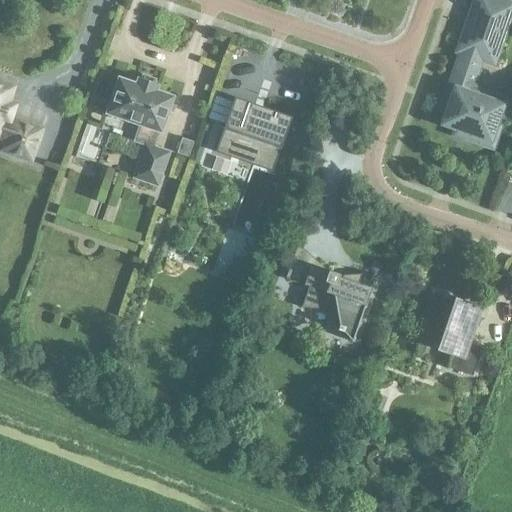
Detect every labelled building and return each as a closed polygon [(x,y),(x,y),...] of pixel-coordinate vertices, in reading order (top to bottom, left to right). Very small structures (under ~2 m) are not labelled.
[(506,3),(497,0),(476,0),(469,20),(471,21),(467,32),(465,32),(459,51),(462,52),(449,88),(455,90),(444,123),(473,133),(471,139),(487,144),(494,125),(498,127),(505,106),(468,93),(480,58),(493,63),(504,31),(497,28),(506,3)] [(160,131),(172,96),(155,90),(157,85),(138,78),(136,84),(118,78),(106,112),(140,124),(135,140),(145,144),(134,177),(157,185),(168,152),(152,147),(158,130),(160,131)] [(31,159),(41,130),(9,119),(10,118),(9,118),(8,119),(6,118),(11,104),(7,103),(12,88),(0,83),(0,138),(5,141),(2,149),(31,159)] [(234,97),(215,152),(217,152),(219,145),(256,158),(253,165),(272,171),(291,117),(234,97)] [(326,269),(297,244),(286,277),(304,283),(304,284),(309,286),(301,307),(324,309),(338,326),(337,329),(342,331),(343,331),(352,341),(371,287),(358,283),(361,274),(343,275),(342,277),(338,276),(339,273),(328,270),(327,272),(325,271),(326,269)] [(423,315),(445,323),(436,348),(452,354),(447,367),(472,376),(481,348),(468,344),(481,307),(453,298),(452,302),(430,294),(423,315)]
